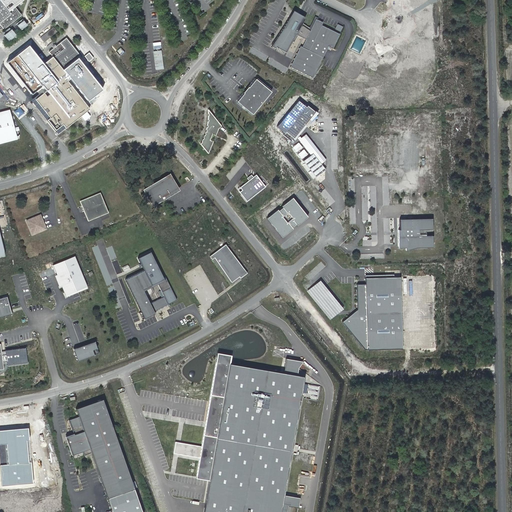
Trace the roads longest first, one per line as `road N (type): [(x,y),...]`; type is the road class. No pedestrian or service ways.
road 1 (tertiary): [(490,0),(502,511)]
road 2 (unclassified): [(56,391),(156,358),(280,277)]
road 3 (unknown): [(254,298),(331,381),(316,511)]
road 4 (unclassified): [(280,277),(169,141)]
road 5 (unknown): [(66,162),(9,78),(3,55)]
road 6 (unclassified): [(114,134),(56,167),(0,184)]
